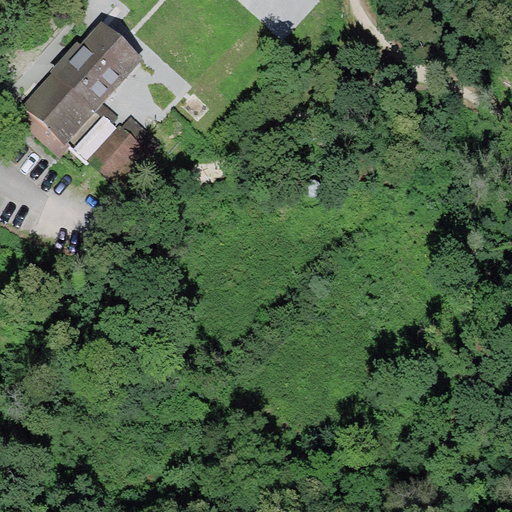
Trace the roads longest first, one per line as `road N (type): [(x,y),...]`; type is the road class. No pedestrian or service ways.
road 1 (track): [(445,83),(380,88),(321,110),(148,207),(97,222)]
road 2 (track): [(427,511),(511,313)]
road 3 (track): [(511,126),(445,83),(352,0)]
